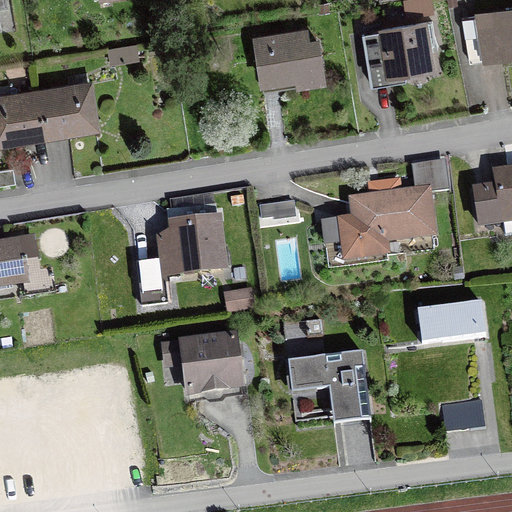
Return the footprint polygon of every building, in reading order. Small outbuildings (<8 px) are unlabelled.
[(405,0),(404,0),(407,16),(433,12),(430,0),(405,0)] [(511,9),(463,17),(470,62),(500,57),(500,54),(511,52),(511,9)] [(429,47),(438,47),(432,21),(362,32),(370,84),(372,84),(371,79),(390,76),(390,73),(432,66),(429,47)] [(256,38),(263,81),(299,76),(300,83),(322,79),(316,41),(306,43),(304,31),(256,38)] [(108,49),(110,62),(138,58),(136,45),(108,49)] [(89,84),(39,92),(46,133),(95,125),(89,84)] [(0,140),(46,133),(39,92),(0,98),(0,140)] [(0,185),(15,183),(13,168),(0,170),(0,185)] [(474,192),(479,226),(503,222),(505,235),(511,233),(511,172),(495,175),(497,189),(474,192)] [(340,222),(345,259),(387,253),(385,241),(432,234),(427,192),(400,195),(398,182),(378,184),(380,198),(353,201),(355,220),(340,222)] [(173,232),(159,240),(162,262),(137,265),(142,307),(167,304),(164,277),(180,275),(179,273),(223,267),(215,205),(171,210),(173,232)] [(0,285),(25,281),(27,296),(55,291),(51,267),(40,269),(34,238),(19,240),(19,242),(0,245),(0,285)] [(251,307),(249,292),(236,294),(239,309),(251,307)] [(485,337),(481,304),(418,312),(422,345),(485,337)] [(320,321),(306,323),(307,338),(322,336),(320,321)] [(182,344),(188,393),(207,391),(208,397),(241,393),(234,337),(182,344)] [(362,353),(288,363),(292,394),(329,390),(333,427),(371,422),(362,353)] [(442,406),(445,433),(485,428),(481,401),(442,406)]
